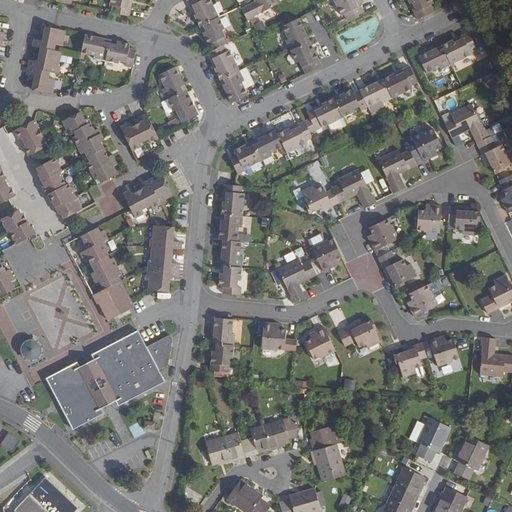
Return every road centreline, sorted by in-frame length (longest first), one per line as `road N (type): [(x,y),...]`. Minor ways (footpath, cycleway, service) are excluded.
road 1 (residential): [(373,275),(355,232),(361,221),(457,180),(472,179),(511,261)]
road 2 (residential): [(191,302),(153,511)]
road 3 (residential): [(396,41),(222,129)]
road 4 (residential): [(373,275),(297,312),(191,302)]
road 5 (residential): [(153,35),(131,92),(34,102),(15,91)]
road 6 (residential): [(222,129),(204,164),(191,302)]
road 7 (residential): [(511,329),(447,325),(407,334),(373,275)]
road 8 (residential): [(0,405),(49,435),(136,511)]
road 9 (residential): [(153,35),(27,10)]
road 10 (residential): [(222,129),(182,50),(153,35)]
